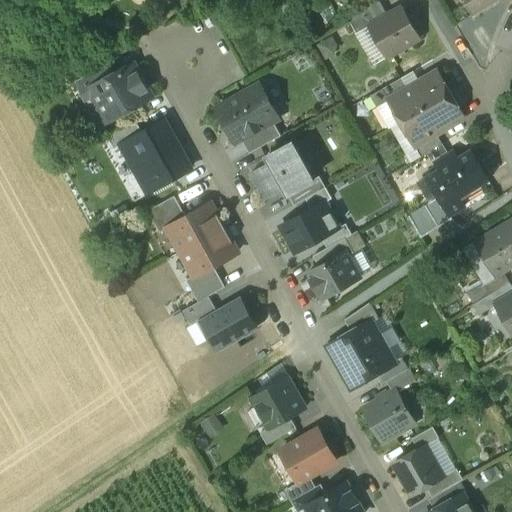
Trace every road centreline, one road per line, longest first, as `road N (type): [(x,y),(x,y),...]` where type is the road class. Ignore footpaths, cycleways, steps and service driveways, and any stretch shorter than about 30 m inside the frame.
road 1 (residential): [(394,511),(295,337),(277,267),(192,110),(186,58)]
road 2 (track): [(51,511),(194,412)]
road 3 (track): [(298,343),(194,412)]
